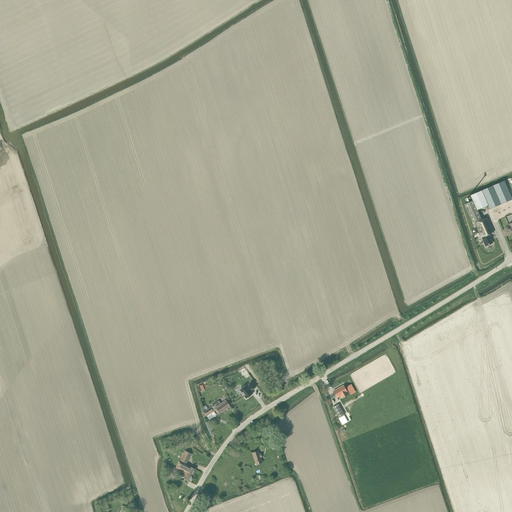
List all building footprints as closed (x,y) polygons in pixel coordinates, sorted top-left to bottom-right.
[(511,200),(504,181),(470,195),(473,201),(477,210),(488,205),(490,209),(511,200)] [(472,223),(481,219),(477,210),(473,201),(464,204),(472,223)] [(485,246),(492,244),(489,237),(490,237),(489,234),(493,232),(487,218),(474,223),(481,238),(482,237),(485,246)] [(246,399),(252,394),(250,391),(255,388),(251,382),(246,386),(246,385),(240,390),(246,399)] [(337,398),(340,396),(342,399),(348,395),(348,394),(350,394),(351,395),(356,392),(351,384),(346,387),(347,388),(345,389),(343,386),(333,391),(337,398)] [(230,406),(225,400),(220,404),(219,401),(217,401),(211,405),(212,406),(210,407),(203,412),(209,420),(213,417),(211,414),(214,412),(216,409),(219,413),(230,406)] [(333,407),(339,418),(344,415),(338,404),(333,407)] [(185,451),(180,460),(186,463),(191,454),(185,451)] [(262,463),(258,451),(252,453),(256,465),(262,463)] [(181,465),(179,469),(182,471),(186,472),(192,476),(195,470),(189,467),(188,469),(184,467),(184,466),(181,465)] [(180,475),(181,473),(182,473),(181,476),(184,478),(184,479),(190,481),(192,476),(186,472),(182,471),(179,469),(177,473),(180,475)]
